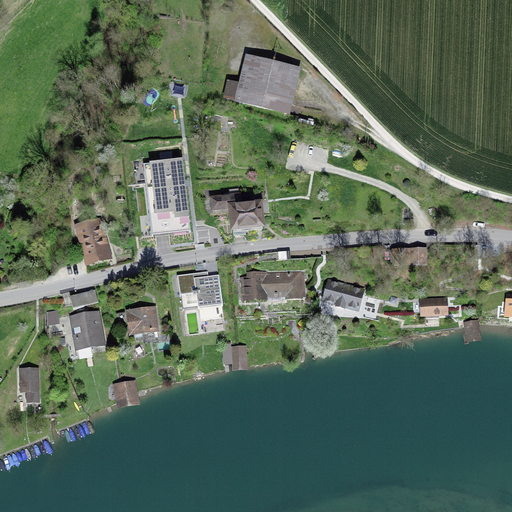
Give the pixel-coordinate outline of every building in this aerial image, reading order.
[(291,99),(298,69),(248,58),(242,87),(228,84),(224,99),(287,114),(291,99)] [(182,160),(143,165),(151,231),(190,227),(185,187),(183,187),(183,180),(184,180),(182,160)] [(231,216),(233,232),(268,228),(265,202),(236,205),(235,196),(210,199),(212,218),(231,216)] [(106,258),(97,223),(81,227),(90,263),(106,258)] [(426,247),(411,248),(412,264),(427,264),(426,247)] [(394,265),(401,265),(400,248),(393,249),(394,265)] [(411,248),(400,248),(401,265),(412,264),(411,248)] [(240,277),(241,301),(267,300),(266,298),(286,297),(286,299),(304,298),(304,272),(267,273),(267,271),(247,272),(247,277),(240,277)] [(220,302),(216,273),(183,277),(188,313),(211,310),(210,304),(220,302)] [(359,311),(365,289),(327,279),(321,301),(359,311)] [(82,296),(70,299),(73,310),(84,307),(82,296)] [(448,314),(448,298),(419,299),(420,315),(448,314)] [(161,334),(159,309),(128,312),(128,315),(121,316),(122,326),(129,325),(130,337),(161,334)] [(47,313),(47,322),(59,320),(57,311),(47,313)] [(102,343),(98,316),(73,320),(77,348),(102,343)] [(479,320),(463,322),(464,330),(465,342),(481,341),(479,327),(479,320)] [(232,343),(222,343),(223,364),(233,364),(232,347),(232,343)] [(246,346),(232,347),(233,364),(233,370),(247,369),(246,346)] [(43,403),(42,369),(23,369),(23,393),(29,393),(29,404),(43,403)] [(122,385),(125,405),(139,403),(137,393),(135,383),(122,385)] [(125,405),(122,385),(115,386),(118,406),(125,405)]
